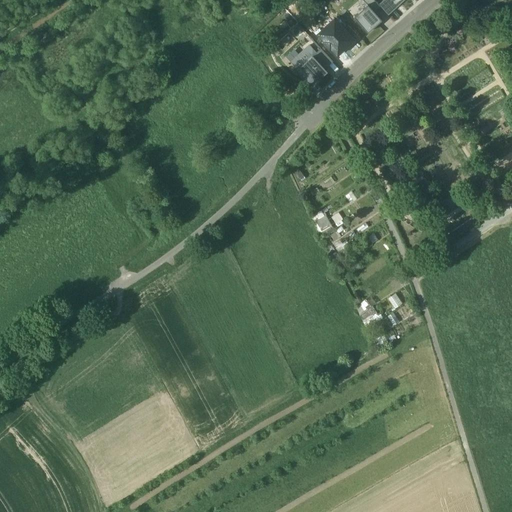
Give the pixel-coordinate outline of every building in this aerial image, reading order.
[(363,0),(374,11),(380,6),(374,0),(363,0)] [(382,0),(378,4),(388,14),(396,6),(390,0),(382,0)] [(381,20),(367,4),(353,16),(367,32),(381,20)] [(334,19),(318,33),(335,53),(352,38),(343,29),(334,19)] [(348,25),(343,29),(352,38),(356,34),(348,25)] [(291,61),(297,68),(312,55),(316,51),(310,44),(291,61)] [(321,47),(312,55),(323,68),(332,60),(321,47)] [(297,68),(312,85),(326,72),(323,68),(312,55),(297,68)] [(299,167),(306,176),(309,172),(303,164),(299,167)] [(298,167),(295,169),(301,178),(304,176),(298,167)] [(322,210),(313,214),(319,229),(329,225),(322,210)] [(337,250),(357,235),(352,229),(332,243),(337,250)] [(395,292),(387,296),(394,307),(402,302),(395,292)] [(393,324),(398,321),(394,312),(388,314),(393,324)]
